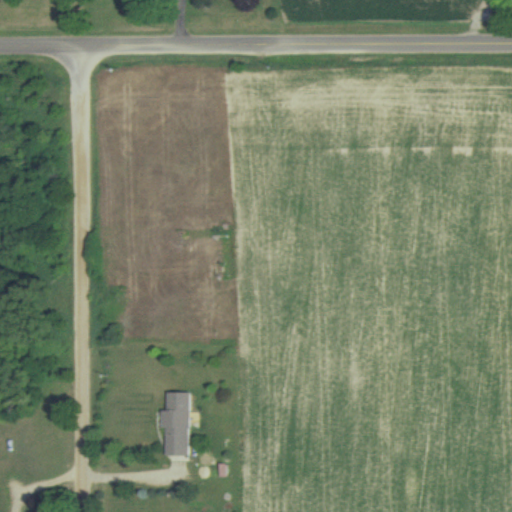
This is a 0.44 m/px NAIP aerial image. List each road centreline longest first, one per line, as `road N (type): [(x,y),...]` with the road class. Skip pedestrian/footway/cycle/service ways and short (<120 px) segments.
road 1 (tertiary): [(511,43),(0,46)]
road 2 (residential): [(87,511),(89,45)]
